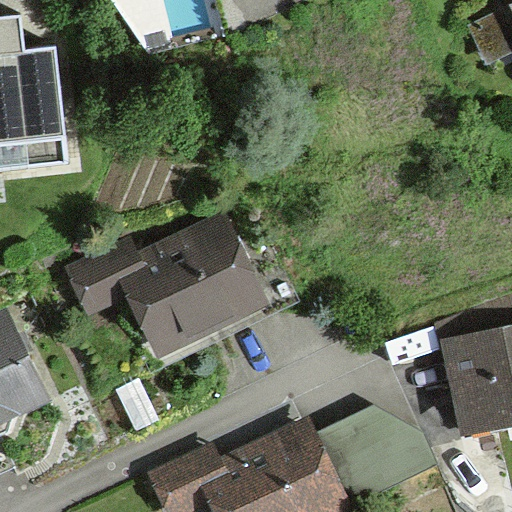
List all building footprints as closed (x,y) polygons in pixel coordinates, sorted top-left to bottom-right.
[(511,5),(502,10),(511,32),(511,5)] [(0,159),(65,152),(55,63),(29,66),(25,32),(0,34),(0,159)] [(220,332),(291,298),(264,244),(235,258),(217,222),(118,270),(109,252),(69,272),(86,308),(108,297),(137,355),(214,318),(220,332)] [(511,292),(472,307),(482,352),(449,359),(456,388),(468,386),(476,423),(511,415),(511,292)] [(4,408),(35,393),(0,321),(0,320),(0,432),(3,431),(8,417),(4,408)] [(218,511),(321,511),(337,504),(300,428),(201,475),(218,511)]
